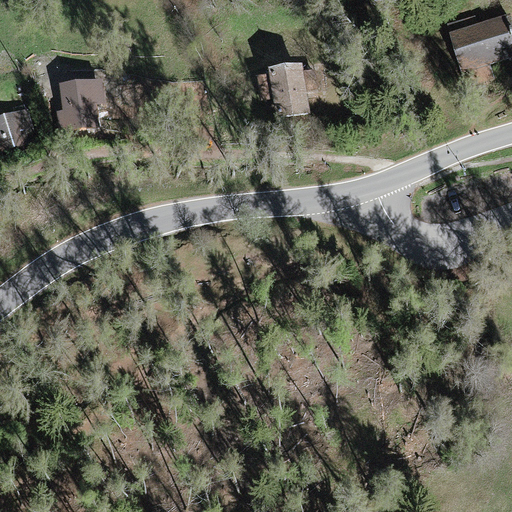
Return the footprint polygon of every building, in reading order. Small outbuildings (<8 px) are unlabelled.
[(474,16),(447,24),(449,31),(461,71),(466,90),(495,81),(489,62),(511,55),(511,19),(510,13),(476,23),(474,16)] [(302,62),(270,67),(277,117),(309,113),(302,62)] [(101,78),(61,83),(64,109),(56,110),(60,137),(101,132),(97,104),(105,103),(101,78)] [(26,110),(0,118),(0,153),(36,142),(26,110)] [(495,240),(495,238),(494,235),(492,234),(490,233),(487,232),(484,233),(482,235),(481,237),(480,239),(480,241),(481,244),(483,245),(485,247),(487,247),(489,247),(491,246),(493,245),(495,243),(495,240)]
